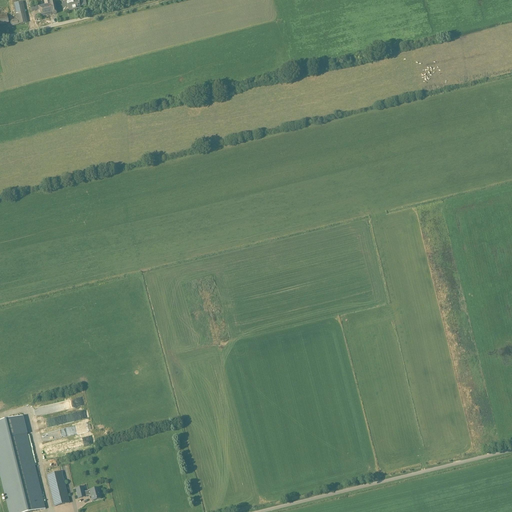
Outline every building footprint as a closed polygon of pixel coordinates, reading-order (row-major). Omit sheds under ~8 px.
[(43,0),(44,5),(38,7),(38,5),(30,6),(31,12),(38,10),(40,18),(52,15),(57,14),(54,2),(50,2),(49,0),(43,0)] [(80,0),(70,0),(71,2),(69,2),(69,0),(68,0),(61,0),(61,1),(63,8),(67,7),(68,11),(75,9),(80,8),(80,7),(82,6),(80,0)] [(17,19),(10,20),(10,23),(11,27),(18,25),(27,23),(23,2),(13,4),(16,14),(17,19)] [(7,16),(6,14),(2,15),(0,15),(0,25),(9,23),(7,16)] [(82,398),(35,407),(38,421),(42,420),(41,417),(46,416),(46,414),(84,406),(82,398)] [(0,422),(0,478),(8,511),(34,511),(45,509),(23,416),(0,422)] [(42,442),(90,431),(89,423),(41,434),(42,442)] [(69,503),(61,473),(46,476),(54,507),(69,503)] [(87,491),(84,492),(82,488),(76,489),(78,499),(85,497),(91,495),(92,501),(101,499),(98,488),(89,491),(87,491)]
